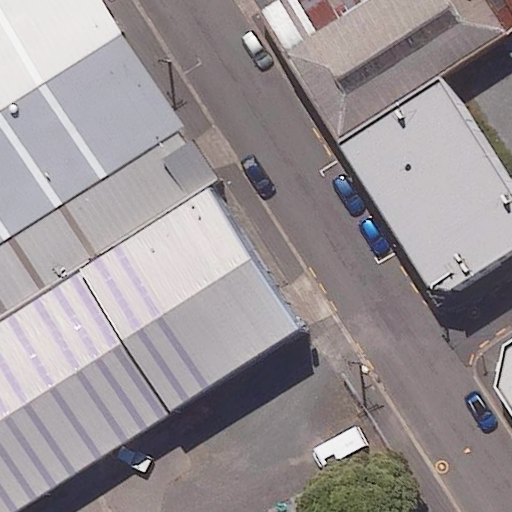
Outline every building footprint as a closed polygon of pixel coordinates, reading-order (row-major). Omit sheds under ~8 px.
[(0,0),(0,245),(186,130),(104,0),(0,0)] [(352,148),(457,82),(511,47),(511,0),(282,0),(264,11),(352,148)] [(511,254),(511,167),(457,82),(352,148),(447,296),(511,254)] [(0,319),(243,167),(210,114),(186,130),(0,245),(0,319)] [(0,511),(28,511),(339,315),(243,167),(0,319),(0,511)]
